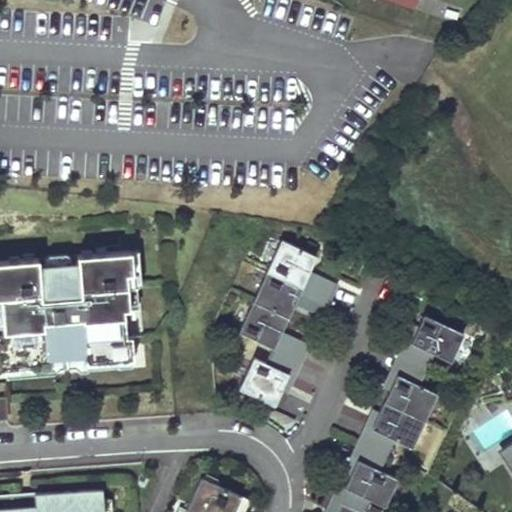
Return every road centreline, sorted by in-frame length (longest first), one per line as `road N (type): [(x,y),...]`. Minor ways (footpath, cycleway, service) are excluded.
road 1 (residential): [(273,474),(259,454),(226,438),(0,451)]
road 2 (residential): [(273,474),(297,458),(371,304)]
